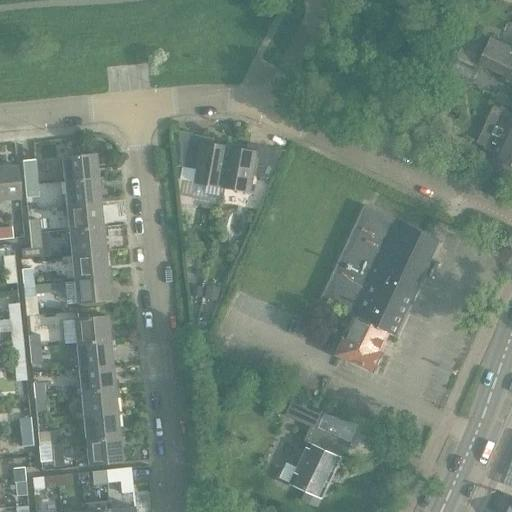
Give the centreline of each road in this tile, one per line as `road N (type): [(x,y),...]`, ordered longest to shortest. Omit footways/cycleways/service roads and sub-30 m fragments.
road 1 (residential): [(176,511),(134,105)]
road 2 (residential): [(500,215),(272,111)]
road 3 (tertiary): [(442,511),(511,340)]
road 4 (residential): [(272,111),(202,98),(134,105)]
road 5 (residential): [(134,105),(0,117)]
road 6 (residential): [(272,111),(328,0)]
